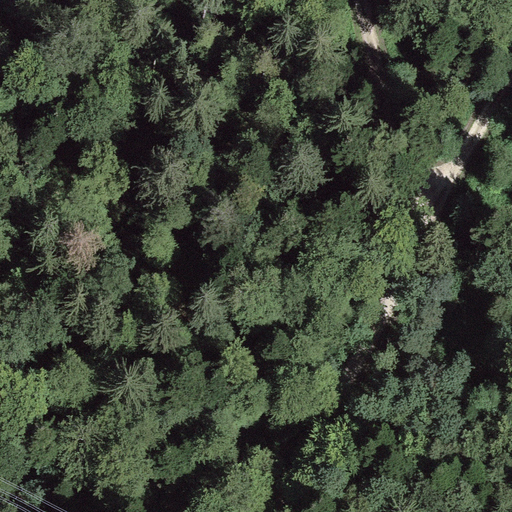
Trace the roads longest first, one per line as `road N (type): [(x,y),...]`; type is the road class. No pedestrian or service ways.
road 1 (track): [(268,511),(511,79)]
road 2 (track): [(446,192),(406,152),(366,61),(357,0)]
